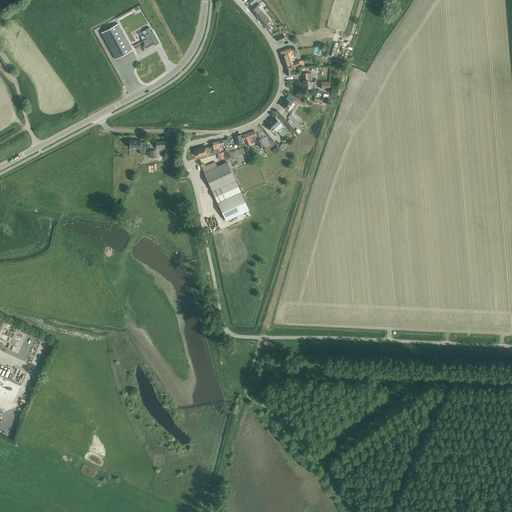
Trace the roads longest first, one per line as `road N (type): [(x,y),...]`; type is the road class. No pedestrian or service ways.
road 1 (unclassified): [(511,347),(237,337),(224,330),(184,150),(231,132)]
road 2 (track): [(511,366),(257,354)]
road 3 (track): [(511,383),(308,376),(271,384)]
road 4 (residential): [(231,132),(265,116),(281,78),(271,44),(235,0)]
road 5 (secondary): [(98,116),(177,70),(199,34),(205,0)]
road 6 (track): [(343,465),(457,382)]
road 7 (residential): [(231,132),(115,131),(98,116)]
road 8 (track): [(251,367),(215,495)]
